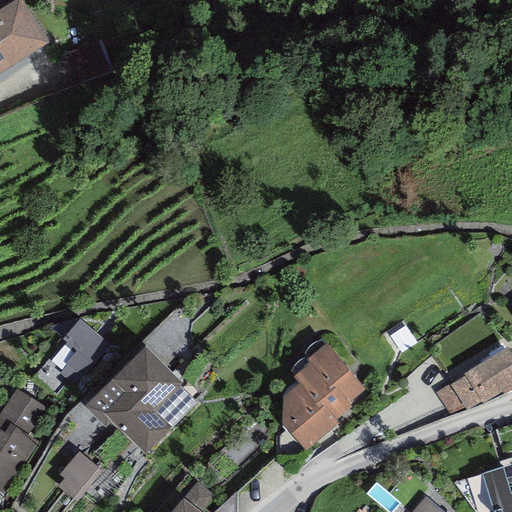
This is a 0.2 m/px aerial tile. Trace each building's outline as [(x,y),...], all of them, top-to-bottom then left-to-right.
[(0,75),(48,44),(19,0),(7,0),(0,5),(0,75)] [(100,41),(69,52),(80,82),(111,71),(100,41)] [(111,348),(78,319),(62,339),(77,351),(63,364),(66,365),(59,373),(74,390),(111,348)] [(396,335),(406,353),(420,345),(410,327),(396,335)] [(511,355),(506,346),(433,390),(451,415),(511,389),(511,355)] [(169,372),(144,348),(85,407),(106,428),(111,422),(145,455),(196,404),(179,386),(181,384),(169,372)] [(368,401),(327,351),(262,403),(304,454),(368,401)] [(9,389),(0,404),(0,492),(9,498),(57,417),(9,389)] [(57,482),(76,500),(101,471),(78,449),(58,471),(63,475),(57,482)] [(503,465),(480,472),(492,511),(511,511),(511,488),(510,489),(503,465)] [(200,511),(199,511),(210,496),(196,485),(173,511),(200,511)] [(442,511),(424,497),(411,511),(442,511)]
